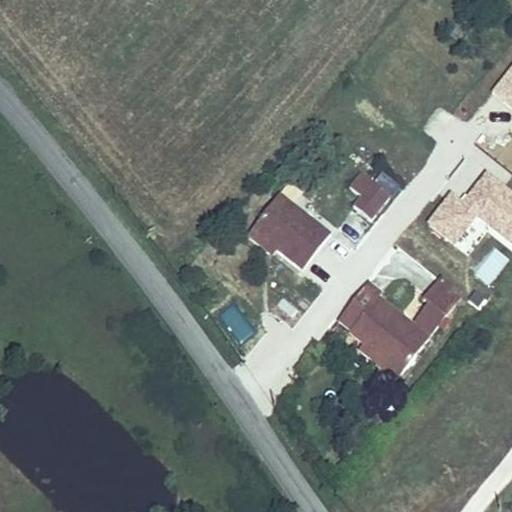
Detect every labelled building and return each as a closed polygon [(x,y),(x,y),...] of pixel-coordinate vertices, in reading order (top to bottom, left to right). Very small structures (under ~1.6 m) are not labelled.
[(371,223),(390,200),(361,174),(349,188),(360,197),(353,207),(371,223)] [(331,235),(319,225),(280,196),(251,233),(275,250),(302,271),(331,235)] [(275,250),(251,233),(247,237),(271,255),(275,250)] [(370,284),(337,325),(365,346),(404,374),(446,320),(428,307),(414,326),(381,299),(383,294),(370,284)] [(404,374),(365,346),(358,354),(397,383),(404,374)]
